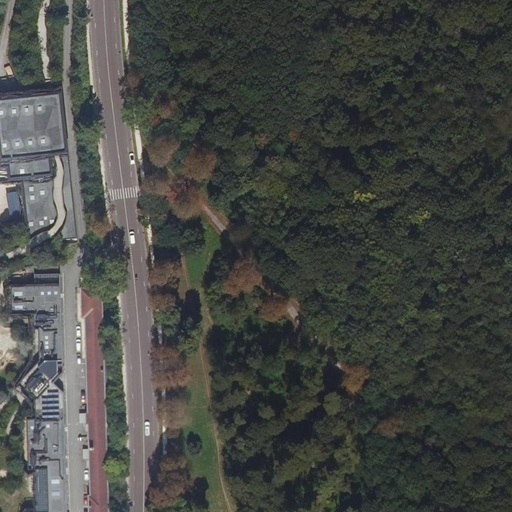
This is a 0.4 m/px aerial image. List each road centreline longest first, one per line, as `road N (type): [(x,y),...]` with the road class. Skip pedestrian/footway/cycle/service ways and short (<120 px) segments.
road 1 (secondary): [(104,0),(139,339),(142,511)]
road 2 (track): [(182,182),(349,387),(438,511)]
